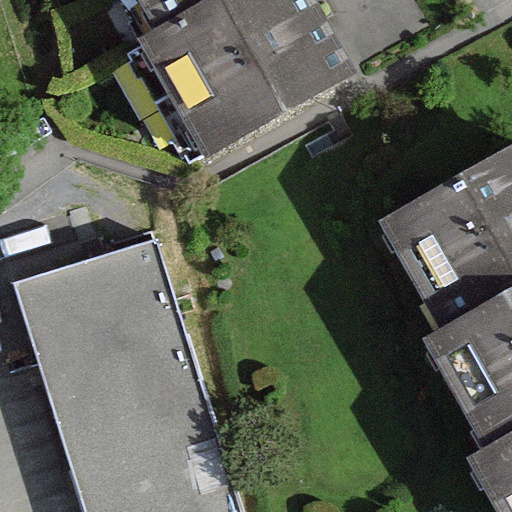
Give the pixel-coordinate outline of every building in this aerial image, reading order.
[(135,0),(155,35),(219,0),(135,0)] [(357,77),(315,0),(219,0),(155,35),(140,42),(203,159),(357,77)] [(511,141),(387,211),(450,324),(511,289),(511,141)] [(241,511),(157,241),(12,286),(83,511),(241,511)] [(511,289),(450,324),(432,334),(496,448),(511,439),(511,289)] [(511,511),(511,439),(496,448),(480,457),(510,511),(511,511)]
